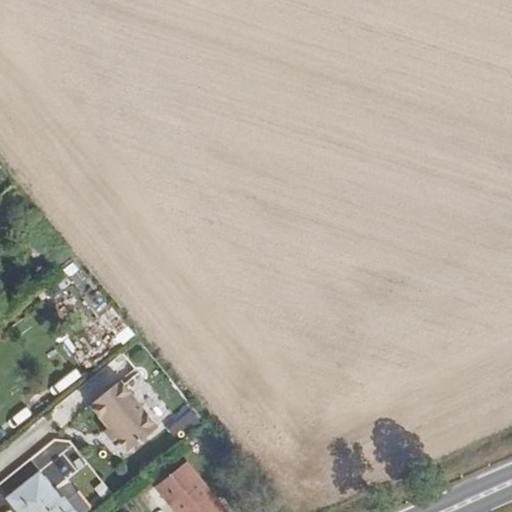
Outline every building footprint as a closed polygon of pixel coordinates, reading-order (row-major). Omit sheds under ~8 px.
[(111,304),(41,216),(29,225),(99,313),(111,304)] [(127,447),(160,423),(124,375),(91,399),(127,447)] [(158,385),(228,473),(240,464),(169,376),(158,385)] [(152,486),(171,511),(220,511),(183,463),(152,486)] [(71,511),(33,464),(1,490),(19,511),(71,511)]
